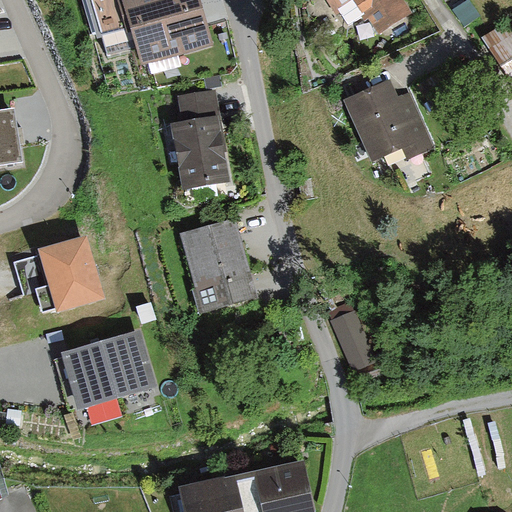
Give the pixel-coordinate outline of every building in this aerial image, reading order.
[(203,0),(128,0),(152,71),(183,60),(180,50),(216,38),(203,0)] [(415,10),(407,0),(335,0),(345,15),(361,5),(380,33),(415,10)] [(465,30),(484,23),(476,1),(457,9),(465,30)] [(511,19),(485,37),(511,78),(511,19)] [(447,62),(445,39),(414,42),(416,65),(447,62)] [(392,76),(347,98),(380,166),(425,145),(392,76)] [(218,93),(170,101),(186,198),(234,190),(218,93)] [(13,113),(0,115),(0,173),(22,170),(13,113)] [(232,225),(184,239),(205,312),(253,298),(232,225)] [(85,242),(41,256),(51,288),(39,292),(46,315),(58,311),(59,315),(103,301),(85,242)] [(141,335),(62,359),(79,415),(158,392),(141,335)] [(310,511),(301,469),(242,482),(249,511),(310,511)] [(249,511),(242,482),(184,496),(187,511),(249,511)]
